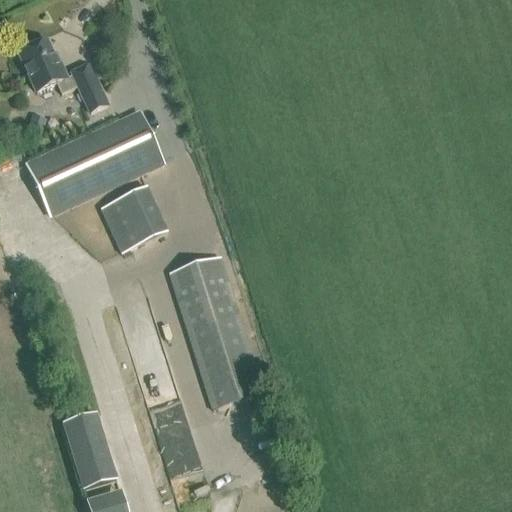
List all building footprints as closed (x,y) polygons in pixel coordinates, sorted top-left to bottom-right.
[(79,89),(90,115),(108,108),(90,68),(72,75),(73,77),(67,80),(56,56),(53,57),(47,43),(40,46),(39,44),(35,44),(27,47),(25,51),(26,53),(19,56),(37,95),(57,86),(62,97),(79,89)] [(27,166),(51,219),(163,168),(139,115),(27,166)] [(33,116),(27,131),(42,137),(47,121),(33,116)] [(122,257),(168,236),(147,190),(101,211),(122,257)] [(220,260),(170,276),(214,413),(263,397),(220,260)] [(84,493),(117,483),(96,417),(64,427),(84,493)] [(119,511),(114,493),(78,504),(80,511),(119,511)]
